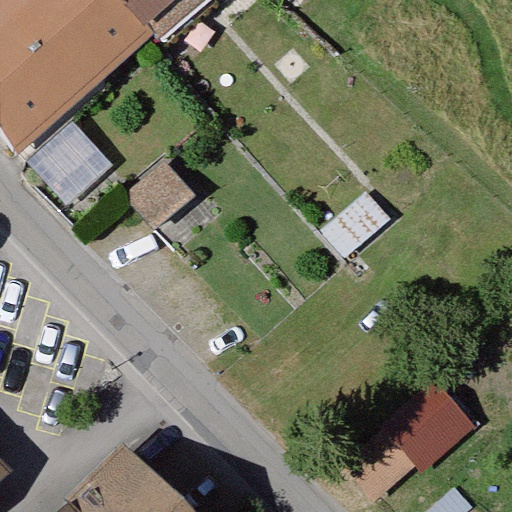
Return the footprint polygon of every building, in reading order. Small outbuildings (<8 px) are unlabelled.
[(0,0),(0,131),(21,160),(152,42),(115,0),(0,0)] [(232,0),(115,0),(152,42),(166,58),(232,0)] [(30,158),(71,205),(117,164),(76,117),(30,158)] [(470,427),(431,382),(342,457),(381,502),(470,427)] [(0,479),(10,470),(0,460),(0,479)] [(171,511),(135,470),(86,511),(171,511)]
